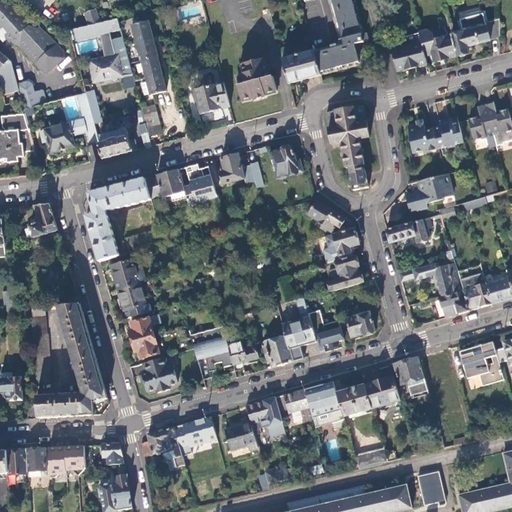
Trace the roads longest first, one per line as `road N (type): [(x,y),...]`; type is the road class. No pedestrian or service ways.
road 1 (residential): [(129,424),(405,346)]
road 2 (residential): [(314,112),(63,185)]
road 3 (residential): [(63,185),(129,424)]
road 4 (residential): [(405,346),(366,203)]
road 5 (residential): [(511,67),(381,95)]
road 6 (residential): [(0,435),(129,424)]
road 7 (residential): [(366,203),(391,176),(381,95)]
